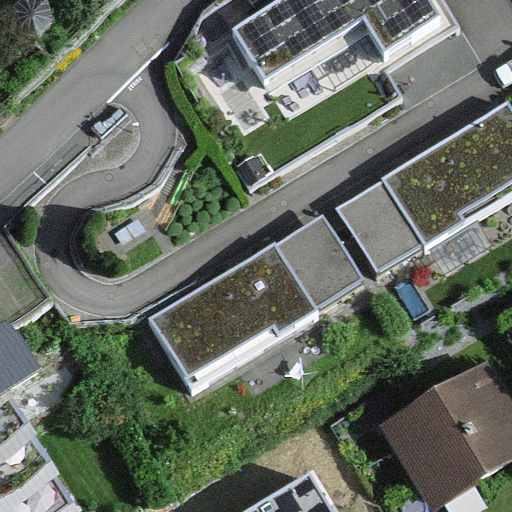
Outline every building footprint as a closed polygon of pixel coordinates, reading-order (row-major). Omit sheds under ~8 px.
[(418,0),(297,0),(239,35),(268,82),(364,23),(386,58),(435,28),(418,0)] [(511,196),(511,119),(507,112),(388,185),(426,248),(511,196)] [(273,253),(155,325),(195,389),(313,318),(273,253)] [(0,331),(0,511),(80,511),(16,404),(40,389),(4,329),(0,331)] [(511,401),(492,367),(382,431),(429,511),(448,511),(511,474),(511,401)] [(346,511),(318,466),(242,511),(346,511)]
